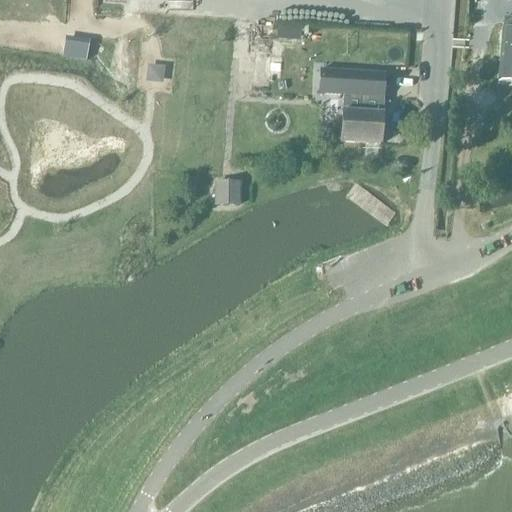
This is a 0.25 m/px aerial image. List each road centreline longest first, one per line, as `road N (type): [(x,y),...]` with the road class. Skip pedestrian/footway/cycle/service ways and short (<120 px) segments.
road 1 (tertiary): [(511,235),(336,314),(276,351),(191,433),(143,511)]
road 2 (tertiary): [(174,511),(262,445),(511,346)]
